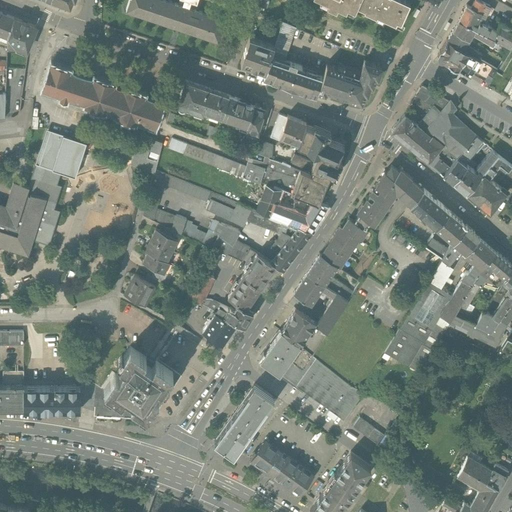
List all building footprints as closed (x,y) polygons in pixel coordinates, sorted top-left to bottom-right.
[(53,0),(53,2),(70,8),(73,1),(75,2),(75,0),(53,0)] [(183,0),(182,6),(163,0),(129,0),(126,11),(177,28),(217,42),(225,21),(188,8),(190,0),(196,2),(197,0),(183,0)] [(356,0),(356,2),(364,6),(364,7),(376,13),(377,11),(395,20),(396,17),(400,19),(409,0),(356,0)] [(479,0),(474,0),(470,7),(466,4),(458,20),(485,34),(490,26),(485,24),(494,7),(479,0)] [(14,18),(0,12),(0,35),(7,38),(7,36),(14,18)] [(14,18),(7,36),(7,47),(16,48),(28,53),(36,27),(14,18)] [(485,34),(458,20),(453,30),(468,39),(473,31),(476,34),(475,35),(496,47),(499,42),(485,34)] [(295,28),(282,22),(265,72),(263,78),(316,96),(317,90),(322,77),(301,70),(302,67),(284,61),(295,28)] [(511,23),(510,27),(502,22),(498,30),(490,26),(485,34),(499,42),(510,47),(511,43),(511,23)] [(468,39),(453,30),(447,39),(462,49),(478,57),(478,58),(481,53),(468,46),(467,47),(464,46),(468,39)] [(256,38),(254,38),(254,39),(250,37),(241,63),(246,65),(245,68),(250,70),(251,67),(257,69),(257,72),(262,73),(263,71),(265,72),(274,45),(269,44),(269,43),(267,42),(267,43),(260,41),(260,40),(259,39),(258,40),(256,39),(256,38)] [(462,49),(447,39),(436,57),(464,73),(467,69),(473,72),(480,59),(478,58),(478,57),(462,49)] [(496,69),(480,59),(473,72),(489,81),(496,69)] [(362,64),(359,74),(352,72),(349,82),(350,83),(346,96),(362,101),(365,93),(367,93),(371,84),(373,85),(376,77),(378,77),(381,68),(374,65),(375,63),(371,61),(369,66),(362,64)] [(115,84),(94,77),(93,81),(70,73),(71,69),(51,63),(42,90),(61,96),(60,100),(69,103),(70,99),(81,102),(80,104),(85,106),(105,113),(105,110),(117,114),(116,116),(136,123),(137,120),(145,123),(131,163),(155,172),(155,169),(162,142),(151,138),(163,104),(144,98),(146,94),(125,87),(124,91),(113,88),(115,84)] [(330,64),(326,63),(323,73),(322,77),(317,90),(321,92),(325,93),(326,90),(346,96),(350,83),(349,82),(352,72),(342,68),(341,71),(336,69),(337,67),(330,64)] [(228,95),(186,81),(179,102),(178,105),(178,107),(179,108),(180,109),(181,110),(183,110),(184,110),(185,109),(186,107),(195,110),(195,113),(200,115),(201,112),(202,113),(203,110),(211,112),(210,114),(217,116),(217,114),(221,116),(228,95)] [(450,101),(421,85),(415,95),(431,104),(434,106),(441,112),(450,101)] [(245,100),(228,95),(221,116),(240,122),(241,124),(244,125),(246,124),(248,125),(251,116),(250,115),(253,106),(244,103),(245,100)] [(432,123),(425,131),(418,126),(412,120),(414,117),(406,111),(404,114),(392,131),(443,173),(449,165),(440,158),(434,153),(442,144),(443,143),(432,134),(451,111),(455,108),(450,101),(441,112),(432,123)] [(265,110),(253,106),(250,115),(251,116),(248,125),(244,135),(255,139),(265,110)] [(434,106),(425,118),(432,123),(441,112),(434,106)] [(451,111),(432,134),(443,143),(442,144),(448,148),(467,125),(451,111)] [(169,113),(166,122),(172,124),(175,115),(169,113)] [(279,114),(270,136),(279,139),(280,136),(279,136),(287,117),(279,114)] [(300,120),(287,115),(287,117),(279,136),(280,136),(298,143),(306,124),(306,123),(300,120)] [(432,123),(425,118),(418,126),(425,131),(432,123)] [(330,134),(306,124),(298,143),(298,144),(320,153),(316,162),(294,153),(293,156),(290,164),(327,181),(330,175),(336,177),(342,162),(335,158),(341,143),(328,137),(330,134)] [(218,128),(209,125),(206,136),(214,139),(218,128)] [(43,166),(61,171),(78,177),(89,144),(46,130),(35,163),(43,166)] [(449,165),(443,173),(453,181),(467,164),(464,161),(478,145),(478,143),(481,139),(476,134),(449,165)] [(246,164),(172,137),(168,147),(183,153),(242,175),(246,164)] [(273,143),(262,139),(257,153),(265,156),(268,157),(273,143)] [(442,144),(434,153),(440,158),(448,148),(442,144)] [(293,156),(285,152),(282,161),(290,165),(290,164),(293,156)] [(493,160),(466,192),(489,211),(505,191),(488,177),(500,164),(507,170),(508,170),(511,164),(497,154),(493,160)] [(467,164),(453,181),(466,192),(493,160),(487,155),(476,169),(478,170),(476,172),(467,164)] [(268,157),(265,156),(263,161),(249,156),(246,164),(242,175),(266,184),(273,186),(276,187),(280,189),(287,191),(287,190),(296,167),(290,165),(282,161),(268,157)] [(35,163),(28,184),(29,184),(25,195),(33,197),(43,166),(35,163)] [(385,170),(375,185),(363,203),(379,214),(380,215),(397,189),(400,192),(399,194),(405,199),(411,203),(423,188),(416,182),(400,168),(398,170),(391,165),(386,172),(385,170)] [(28,184),(13,179),(13,180),(6,204),(5,207),(1,205),(2,203),(0,202),(0,242),(27,251),(32,238),(38,218),(55,224),(60,209),(54,207),(62,184),(57,183),(61,171),(43,166),(33,197),(25,195),(29,184),(28,184)] [(327,181),(298,168),(296,167),(287,190),(314,201),(318,203),(327,181)] [(166,173),(155,169),(155,172),(142,214),(152,219),(156,208),(163,183),(166,173)] [(210,190),(166,173),(163,183),(207,200),(210,190)] [(273,186),(266,184),(256,209),(286,221),(290,212),(277,207),(277,208),(273,206),(280,189),(276,187),(273,186)] [(449,211),(423,188),(411,203),(409,205),(435,227),(449,211)] [(236,200),(210,190),(207,200),(209,201),(206,208),(229,219),(236,200)] [(250,206),(236,200),(229,219),(243,224),(246,218),(250,207),(250,206)] [(314,201),(304,217),(290,212),(286,221),(298,226),(310,231),(327,207),(318,203),(314,201)] [(359,214),(354,221),(349,217),(342,227),(359,238),(360,240),(367,230),(365,229),(370,221),(373,223),(379,214),(363,203),(356,212),(359,214)] [(256,209),(250,207),(246,218),(281,231),(285,232),(287,226),(286,221),(256,209)] [(175,216),(156,208),(152,219),(166,225),(177,230),(181,232),(187,217),(176,214),(175,216)] [(449,211),(435,227),(452,242),(466,225),(467,225),(462,221),(449,211)] [(240,230),(227,224),(226,224),(213,218),(212,221),(211,221),(206,231),(196,227),(198,225),(192,222),(193,220),(187,217),(181,232),(202,242),(233,256),(242,260),(249,247),(235,238),(240,230)] [(55,224),(38,218),(32,238),(49,243),(55,224)] [(177,230),(166,225),(163,230),(174,236),(177,230)] [(452,242),(449,245),(449,246),(442,257),(429,279),(441,287),(453,266),(448,263),(460,248),(465,253),(479,236),(466,225),(452,242)] [(163,230),(155,226),(155,227),(150,237),(172,249),(178,238),(174,236),(163,230)] [(285,232),(281,231),(276,241),(272,247),(272,248),(276,251),(278,252),(273,258),(270,262),(276,265),(283,270),(286,266),(288,262),(311,232),(310,231),(298,226),(296,228),(290,235),(285,232)] [(340,226),(321,254),(336,265),(339,267),(359,238),(342,227),(340,226)] [(444,246),(431,236),(424,245),(442,257),(449,246),(445,244),(444,246)] [(479,236),(465,253),(477,263),(473,267),(471,266),(463,277),(462,277),(451,294),(440,312),(450,318),(454,311),(472,280),(478,269),(495,250),(479,236)] [(172,249),(150,237),(150,238),(145,247),(144,248),(147,249),(167,259),(172,249)] [(167,259),(147,249),(147,250),(142,259),(142,260),(155,266),(164,271),(170,260),(167,259)] [(511,265),(495,250),(478,269),(472,280),(480,284),(483,278),(500,283),(500,284),(505,277),(511,268),(511,265)] [(270,262),(257,253),(243,274),(261,287),(276,265),(270,262)] [(321,254),(319,253),(307,272),(323,283),(336,265),(321,254)] [(164,271),(155,266),(151,274),(159,279),(162,281),(167,272),(164,271)] [(506,295),(494,312),(500,316),(511,298),(511,268),(505,277),(500,284),(498,288),(504,292),(505,289),(509,291),(506,295)] [(199,269),(187,296),(197,301),(200,303),(213,276),(199,269)] [(151,274),(148,271),(145,277),(152,281),(155,283),(156,284),(159,279),(151,274)] [(145,277),(135,272),(124,291),(144,302),(149,294),(146,293),(152,281),(145,277)] [(323,283),(307,272),(294,291),(311,303),(320,288),(333,297),(337,300),(335,302),(343,307),(348,300),(343,296),(327,286),(323,283)] [(243,274),(228,296),(246,309),(261,287),(243,274)] [(429,279),(386,349),(409,364),(440,312),(451,294),(441,287),(429,279)] [(346,290),(331,280),(327,286),(343,296),(346,290)] [(472,280),(454,311),(468,318),(471,313),(469,312),(473,305),(469,303),(480,284),(472,280)] [(186,295),(170,318),(180,325),(197,301),(187,296),(186,295)] [(493,296),(483,311),(488,313),(492,307),(493,308),(498,299),(493,296)] [(317,322),(316,324),(327,332),(343,307),(335,302),(337,300),(333,297),(317,322)] [(212,300),(204,298),(201,303),(215,311),(216,311),(220,303),(212,300)] [(450,318),(443,329),(453,334),(458,325),(468,330),(467,331),(472,334),(473,333),(495,344),(506,322),(511,312),(511,298),(500,316),(499,319),(491,330),(476,322),(468,318),(454,311),(450,318)] [(230,308),(220,303),(216,311),(231,319),(232,319),(237,322),(236,322),(244,326),(251,315),(253,312),(246,309),(237,304),(236,307),(235,310),(232,310),(230,308)] [(316,321),(295,307),(281,329),(291,336),(300,344),(316,321)] [(215,311),(202,330),(222,343),(236,322),(237,322),(232,319),(231,319),(216,311),(215,311)] [(488,313),(483,311),(476,322),(491,330),(499,319),(488,313)] [(317,322),(316,321),(300,344),(312,354),(327,332),(316,324),(317,322)] [(23,329),(0,328),(0,341),(23,341),(23,329)] [(281,329),(259,359),(279,373),(300,344),(291,336),(281,329)] [(511,340),(507,338),(501,347),(511,352),(511,340)] [(312,354),(300,344),(279,373),(343,419),(363,390),(348,383),(349,383),(312,354)] [(150,355),(147,353),(146,355),(130,345),(101,384),(80,384),(80,386),(80,405),(95,406),(95,414),(151,418),(163,399),(161,398),(177,374),(150,355)] [(23,370),(2,370),(2,383),(0,383),(0,405),(24,405),(24,386),(23,370)] [(254,383),(214,440),(233,454),(273,397),(254,383)] [(53,386),(24,386),(24,405),(24,408),(53,408),(53,386)] [(80,386),(53,386),(53,408),(80,408),(80,405),(80,386)] [(359,415),(352,425),(357,428),(364,418),(359,415)] [(364,418),(357,428),(362,432),(369,422),(364,418)] [(369,422),(362,432),(367,435),(374,425),(369,422)] [(374,425),(367,435),(372,439),(379,429),(374,425)] [(379,429),(372,439),(376,442),(384,432),(379,429)] [(289,457),(264,439),(250,459),(275,477),(289,457)] [(350,452),(310,509),(314,511),(336,511),(370,466),(350,452)] [(483,511),(498,487),(485,478),(491,468),(467,453),(461,463),(456,460),(451,468),(457,472),(467,478),(466,478),(480,486),(471,503),(470,502),(469,504),(462,500),(460,504),(444,495),(441,501),(453,508),(458,511),(458,510),(461,511),(483,511)] [(289,457),(275,477),(299,494),(314,474),(289,457)] [(507,468),(495,461),(491,468),(485,478),(498,487),(505,474),(504,473),(507,468)] [(28,511),(29,508),(0,503),(0,511),(28,511)]
